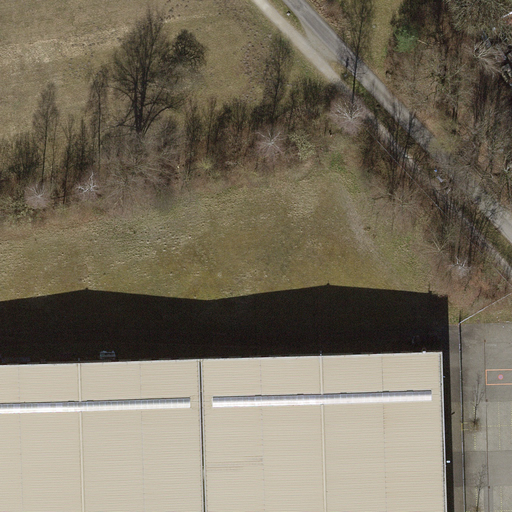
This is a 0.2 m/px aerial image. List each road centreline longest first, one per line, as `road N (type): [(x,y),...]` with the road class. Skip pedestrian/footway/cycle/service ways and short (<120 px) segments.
road 1 (track): [(256,0),(511,277)]
road 2 (unclassified): [(511,233),(290,0)]
